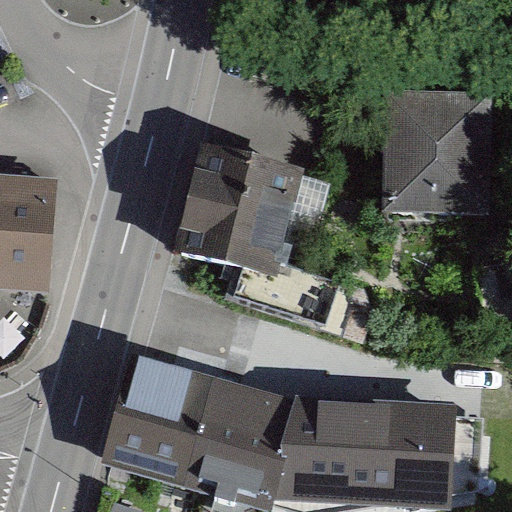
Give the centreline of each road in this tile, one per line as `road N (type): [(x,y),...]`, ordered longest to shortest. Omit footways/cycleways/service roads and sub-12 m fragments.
road 1 (secondary): [(160,106),(62,470)]
road 2 (residential): [(160,106),(74,74),(49,54),(15,0)]
